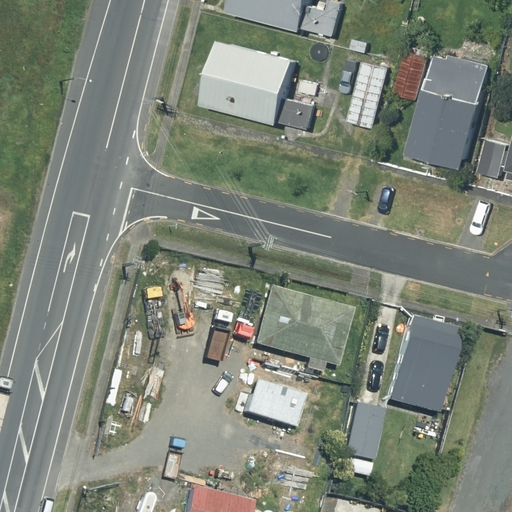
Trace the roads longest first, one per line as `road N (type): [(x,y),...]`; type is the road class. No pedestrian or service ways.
road 1 (residential): [(99,180),(511,282)]
road 2 (primary): [(6,511),(99,180)]
road 3 (primary): [(99,180),(145,0)]
